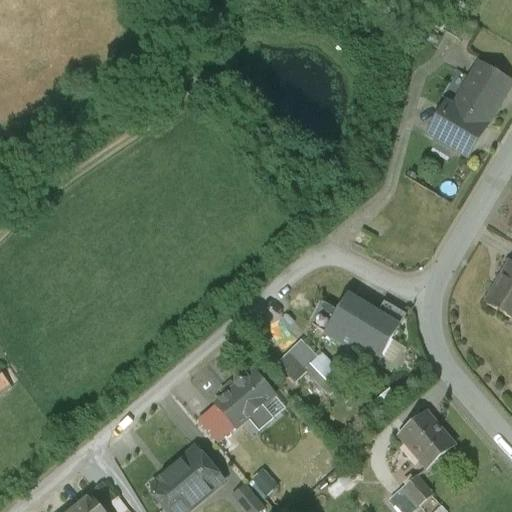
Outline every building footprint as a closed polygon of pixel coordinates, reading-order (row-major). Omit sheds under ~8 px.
[(464,93),(454,110),(447,105),(429,136),(467,159),(477,144),(475,143),(484,129),(485,129),(499,106),(498,106),(510,85),(511,86),(511,85),(480,66),(471,80),(464,93)] [(471,80),(455,71),(448,84),(464,93),(471,80)] [(511,265),(510,264),(485,305),(511,321),(511,265)] [(368,331),(340,314),(327,336),(376,366),(406,317),(384,304),(368,331)] [(340,314),(325,305),(312,327),(327,336),(340,314)] [(303,345),(291,356),(306,371),(317,360),(303,345)] [(345,381),(321,356),(317,360),(306,371),(330,396),(345,381)] [(245,377),(240,377),(236,380),(235,386),(237,388),(216,407),(236,430),(274,397),(254,374),(247,380),(245,377)] [(0,392),(9,386),(1,376),(0,377),(0,392)] [(382,398),(374,405),(381,414),(390,407),(382,398)] [(454,449),(426,415),(399,438),(427,471),(454,449)] [(188,511),(223,483),(195,450),(178,464),(180,466),(152,490),(164,505),(163,506),(162,505),(161,506),(166,511),(188,511)] [(277,488),(264,472),(253,482),(267,497),(277,488)] [(432,499),(416,480),(404,490),(420,509),(432,499)] [(262,511),(264,511),(244,488),(234,497),(246,511),(262,511)] [(416,511),(420,509),(404,490),(391,501),(400,511),(416,511)] [(102,511),(90,498),(73,511),(102,511)]
